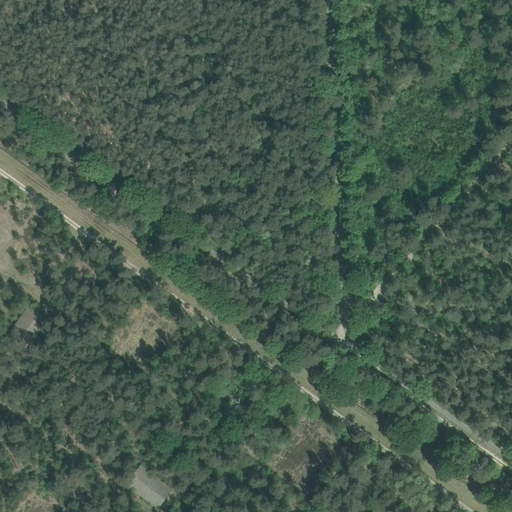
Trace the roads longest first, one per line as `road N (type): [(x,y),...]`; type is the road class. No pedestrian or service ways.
road 1 (track): [(0,107),(511,470)]
road 2 (track): [(327,0),(346,316)]
road 3 (track): [(346,316),(511,129)]
